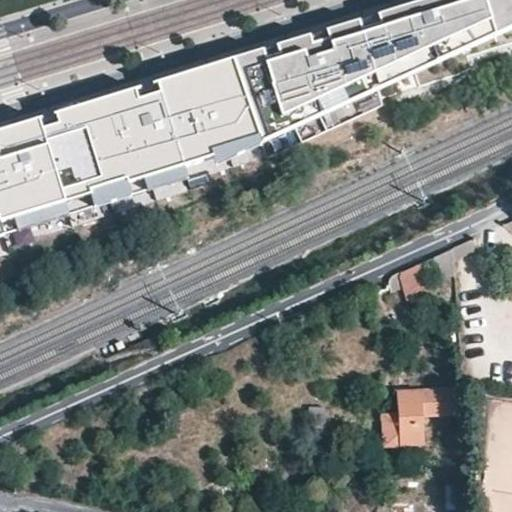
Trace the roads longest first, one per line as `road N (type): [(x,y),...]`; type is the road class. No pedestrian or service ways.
road 1 (residential): [(0,445),(511,207)]
road 2 (primary): [(0,110),(369,0)]
